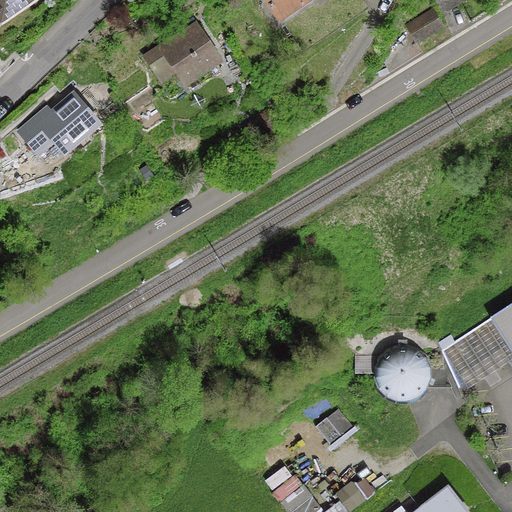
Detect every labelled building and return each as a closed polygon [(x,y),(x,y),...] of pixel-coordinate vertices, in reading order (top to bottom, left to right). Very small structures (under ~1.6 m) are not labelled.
[(0,0),(0,19),(19,7),(14,0),(0,0)] [(264,0),(268,5),(266,6),(268,9),(270,7),(278,19),(301,3),(304,0),(264,0)] [(437,0),(442,8),(456,0),(437,0)] [(440,27),(431,11),(405,27),(414,43),(440,27)] [(165,46),(164,45),(143,59),(154,75),(169,65),(182,84),(217,59),(195,26),(165,46)] [(45,119),(40,114),(17,133),(29,147),(45,134),(61,153),(95,123),(72,96),(45,119)] [(265,110),(241,127),(251,141),(275,124),(265,110)] [(511,303),(488,319),(511,355),(511,303)] [(377,389),(385,397),(395,401),(406,401),(416,396),(424,388),(428,378),(428,367),(424,357),(416,349),(406,345),(395,345),(384,349),(377,357),(372,368),(373,379),(377,389)] [(339,408),(316,426),(335,449),(357,431),(339,408)] [(303,484),(279,502),(286,511),(316,511),(321,508),(303,484)] [(464,511),(446,488),(415,511),(464,511)]
